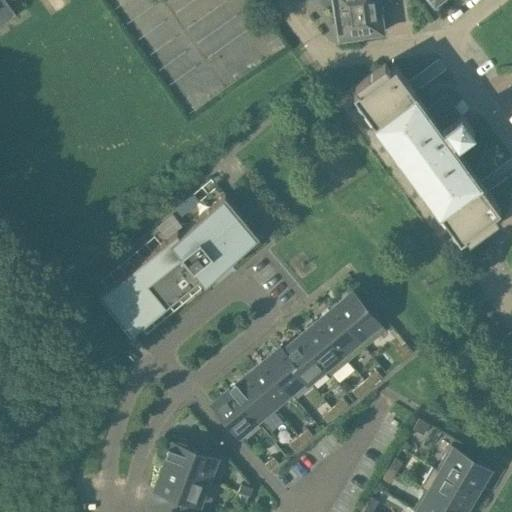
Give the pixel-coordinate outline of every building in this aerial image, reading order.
[(0,0),(0,24),(16,13),(6,0),(0,0)] [(133,6),(131,42),(151,43),(151,41),(141,40),(142,27),(166,29),(168,0),(112,0),(112,4),(133,6)] [(321,0),(323,5),(334,3),(340,37),(362,34),(356,0),(321,0)] [(356,0),(362,34),(383,31),(379,3),(391,1),(390,0),(356,0)] [(351,88),(335,100),(448,254),(464,243),(499,218),(495,211),(500,207),(454,144),(474,130),(462,113),(455,118),(448,109),(438,122),(396,64),(390,68),(385,62),(350,87),(351,88)] [(188,294),(252,240),(241,226),(248,220),(225,192),(180,230),(177,228),(99,294),(131,332),(183,289),(188,294)] [(366,305),(362,308),(349,292),(332,307),(364,345),(386,328),(366,305)] [(332,307),(316,321),(348,359),(364,345),(332,307)] [(316,321),(299,335),(331,373),(348,359),(316,321)] [(281,345),(280,345),(308,380),(324,366),(330,374),(331,373),(299,335),(283,348),(281,345)] [(403,357),(413,349),(407,343),(398,351),(403,357)] [(308,380),(280,345),(263,359),(289,390),(305,377),(308,380)] [(277,407),(274,404),(289,390),(263,359),(247,373),(276,408),(277,407)] [(377,369),(364,379),(370,385),(382,375),(377,369)] [(276,408),(247,373),(230,387),(259,422),(276,408)] [(364,379),(352,389),(357,396),(370,385),(364,379)] [(239,433),(256,419),(259,422),(230,387),(213,401),(239,433)] [(344,396),(332,406),(331,407),(336,413),(349,403),(344,396)] [(322,415),(327,421),(336,413),(331,407),(322,415)] [(419,416),(413,427),(423,433),(430,422),(419,416)] [(307,427),(298,434),(303,441),(312,433),(307,427)] [(303,441),(298,434),(289,442),(294,448),(303,441)] [(174,440),(165,463),(207,479),(216,455),(174,440)] [(472,455),(451,443),(436,467),(475,491),(487,470),(470,460),(472,455)] [(279,461),(273,455),(264,463),(269,469),(279,461)] [(389,466),(396,470),(402,460),(395,456),(389,466)] [(199,502),(207,479),(165,463),(156,486),(181,496),(180,506),(199,507),(199,502)] [(465,508),(475,491),(436,467),(431,465),(419,484),(424,487),(463,510),(465,508)] [(389,481),(396,470),(389,466),(383,476),(389,481)] [(250,494),(252,486),(241,482),(238,490),(250,494)] [(411,506),(421,511),(462,511),(463,510),(424,487),(411,506)] [(366,505),(372,509),(378,499),(372,495),(366,505)]
